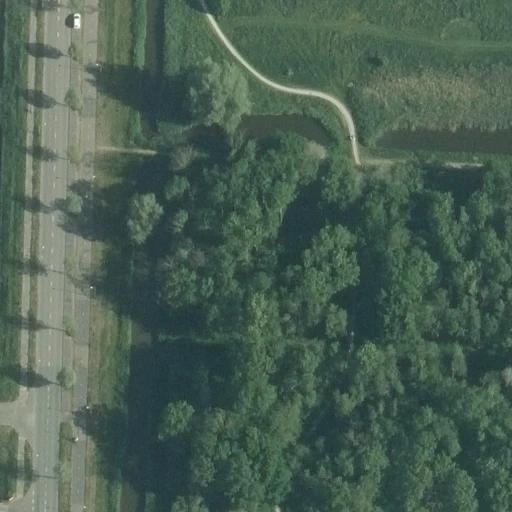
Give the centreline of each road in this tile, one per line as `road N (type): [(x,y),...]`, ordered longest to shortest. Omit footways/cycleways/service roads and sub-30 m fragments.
road 1 (unclassified): [(44,511),(59,0)]
road 2 (unknown): [(89,154),(511,170)]
